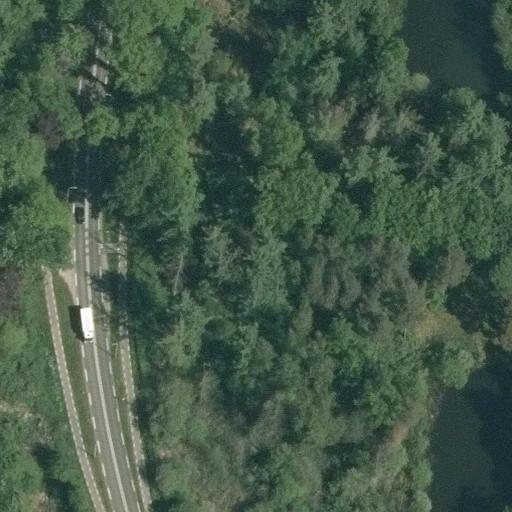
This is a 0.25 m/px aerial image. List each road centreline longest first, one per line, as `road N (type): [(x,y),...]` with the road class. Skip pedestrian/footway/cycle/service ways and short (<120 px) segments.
road 1 (secondary): [(125,511),(104,422),(87,253)]
road 2 (secondary): [(87,253),(91,98),(105,0)]
